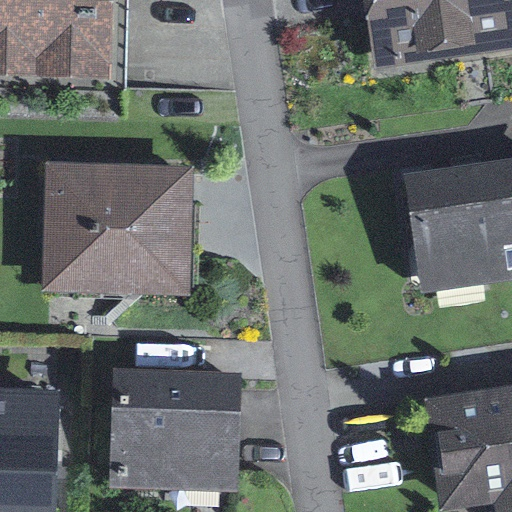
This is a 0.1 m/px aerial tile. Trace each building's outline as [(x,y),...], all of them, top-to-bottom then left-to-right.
[(0,0),(0,61),(96,64),(97,0),(0,0)] [(364,0),(374,57),(508,36),(502,0),(364,0)] [(511,162),(407,179),(421,273),(511,259),(511,162)] [(45,171),(43,283),(177,286),(180,174),(45,171)] [(227,376),(110,373),(108,465),(224,467),(227,376)] [(511,391),(425,405),(440,498),(511,486),(511,391)] [(0,394),(0,511),(34,511),(45,398),(0,394)]
